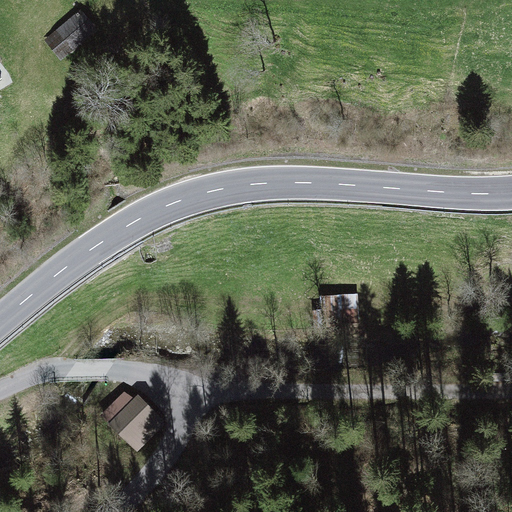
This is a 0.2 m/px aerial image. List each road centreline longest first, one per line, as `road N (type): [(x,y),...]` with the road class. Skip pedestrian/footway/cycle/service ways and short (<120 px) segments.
road 1 (tertiary): [(0,322),(69,263),(190,197),(299,183),(511,192)]
road 2 (track): [(174,397),(238,387),(511,389)]
